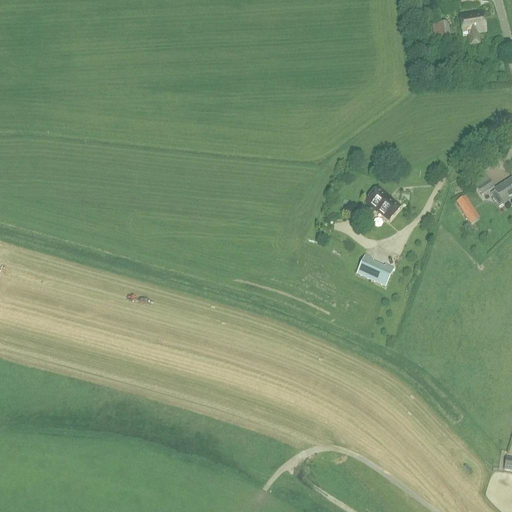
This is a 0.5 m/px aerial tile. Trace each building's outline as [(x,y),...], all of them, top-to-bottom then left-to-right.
[(486,33),(483,11),(458,15),(462,36),(467,36),(468,46),(480,44),(479,34),(486,33)] [(431,44),(434,43),(450,41),(450,40),(453,40),(452,30),(449,30),(448,23),(432,25),(433,36),(430,36),(431,44)] [(501,179),(511,172),(508,167),(497,174),(501,179)] [(511,179),(511,178),(494,190),(503,205),(511,198),(511,179)] [(489,180),(476,188),(481,196),(494,188),(489,180)] [(388,221),(400,208),(386,196),(386,195),(377,188),(365,203),(376,212),(376,211),(388,221)] [(456,202),(470,224),(478,219),(464,197),(456,202)] [(356,274),(385,288),(394,269),(385,265),(384,268),(372,262),(374,260),(365,256),(356,274)] [(503,470),(511,471),(511,458),(505,458),(503,470)]
